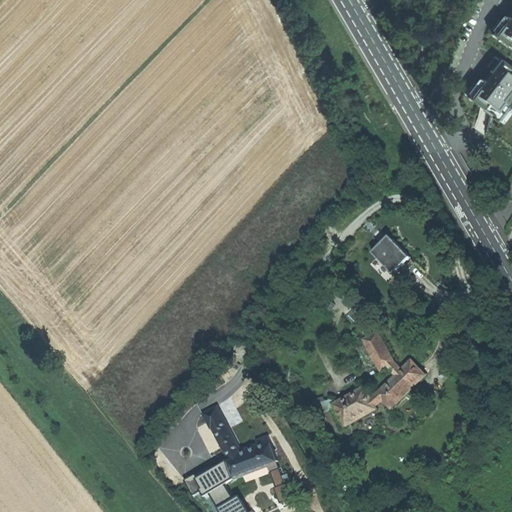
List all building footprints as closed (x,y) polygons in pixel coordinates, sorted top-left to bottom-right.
[(493,35),(511,49),(511,14),(510,18),(507,16),(493,35)] [(468,98),(493,117),(511,92),(511,68),(498,58),(492,67),(494,68),(488,76),(485,81),(482,79),(468,98)] [(390,236),(374,253),(399,279),(408,270),(416,262),(390,236)] [(363,342),(380,373),(387,368),(395,377),(402,372),(394,364),(377,334),(363,342)] [(383,403),(391,411),(426,378),(418,370),(411,363),(402,372),(395,377),(377,395),(383,403)] [(335,412),(345,430),(377,412),(375,408),(371,400),(364,388),(333,405),(335,412)] [(383,403),(377,395),(371,400),(375,408),(383,403)] [(317,417),(335,412),(333,405),(331,400),(325,405),(315,408),(315,406),(314,407),(314,408),(316,417),(316,418),(317,418),(317,417)] [(212,428),(213,428),(226,420),(218,406),(204,414),(212,428)] [(213,428),(232,461),(244,455),(234,436),(226,420),(213,428)] [(231,462),(238,477),(272,464),(274,470),(282,468),(279,461),(280,460),(266,438),(257,444),(259,447),(244,455),(232,461),(231,462)] [(206,497),(212,494),(229,484),(236,480),(229,461),(218,468),(198,479),(204,488),(202,490),(206,497)] [(194,495),(202,490),(204,488),(198,479),(218,468),(215,463),(186,480),(194,495)] [(212,494),(221,509),(237,499),(229,484),(212,494)] [(237,499),(221,509),(222,511),(251,511),(250,510),(242,496),(237,499)]
